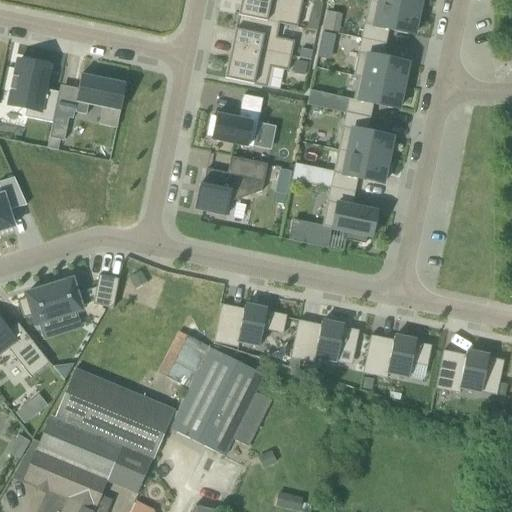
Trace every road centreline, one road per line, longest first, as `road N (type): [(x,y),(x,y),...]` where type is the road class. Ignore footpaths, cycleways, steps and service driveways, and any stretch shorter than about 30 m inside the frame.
road 1 (residential): [(400,301),(145,246)]
road 2 (residential): [(400,301),(442,97)]
road 3 (residential): [(185,56),(145,246)]
road 4 (residential): [(0,17),(185,56)]
road 5 (residential): [(145,246),(95,240),(0,269)]
